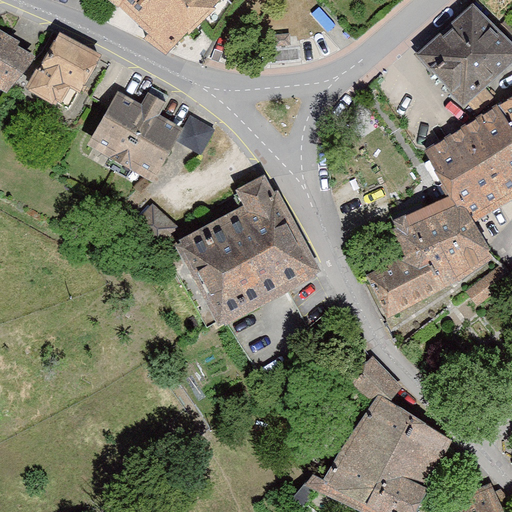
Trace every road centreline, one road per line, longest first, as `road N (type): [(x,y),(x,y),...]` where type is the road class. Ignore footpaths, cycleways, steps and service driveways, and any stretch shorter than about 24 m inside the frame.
road 1 (residential): [(298,179),(384,352),(474,448)]
road 2 (residential): [(200,85),(24,0)]
road 3 (residential): [(200,85),(298,179)]
road 4 (residential): [(333,79),(242,92),(200,85)]
road 5 (residential): [(432,0),(333,79)]
